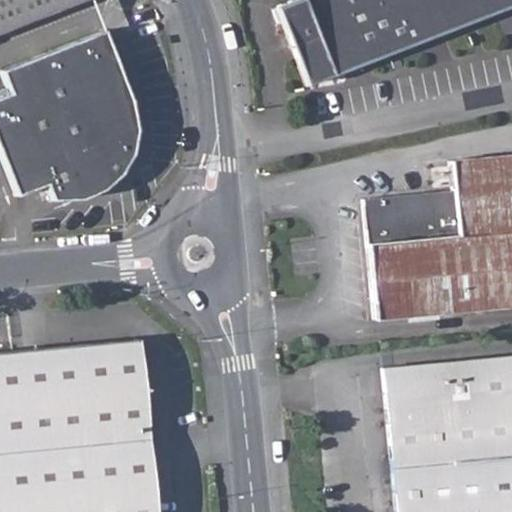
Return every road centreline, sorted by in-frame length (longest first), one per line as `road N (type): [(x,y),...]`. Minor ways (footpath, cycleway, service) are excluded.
road 1 (unknown): [(133,1),(157,118),(151,175),(103,225),(48,244),(0,242)]
road 2 (unknown): [(214,165),(511,94)]
road 3 (residential): [(251,511),(235,361),(210,295)]
road 4 (unclassified): [(203,216),(217,155),(210,73),(192,0)]
road 5 (unknown): [(511,152),(313,178)]
road 6 (unknown): [(241,415),(313,409),(336,416),(347,430),(353,511)]
road 7 (unknown): [(313,178),(330,359)]
road 8 (unknown): [(330,359),(511,342)]
road 9 (residential): [(0,277),(158,263)]
road 10 (unknown): [(133,1),(0,51)]
